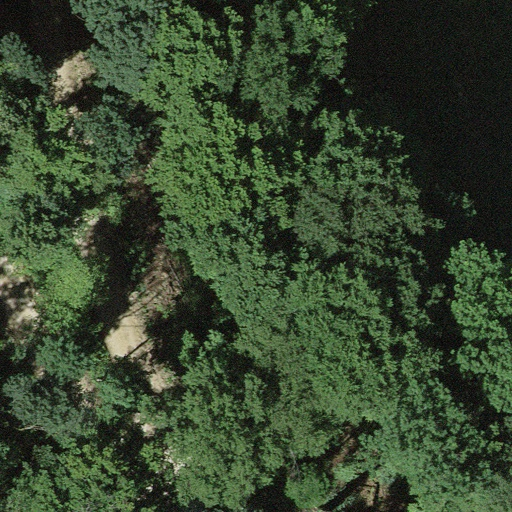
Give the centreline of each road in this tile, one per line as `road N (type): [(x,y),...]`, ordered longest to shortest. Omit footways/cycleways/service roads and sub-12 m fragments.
road 1 (track): [(109,286),(71,172),(42,0)]
road 2 (track): [(207,511),(175,459),(109,286)]
road 3 (track): [(109,286),(0,202)]
